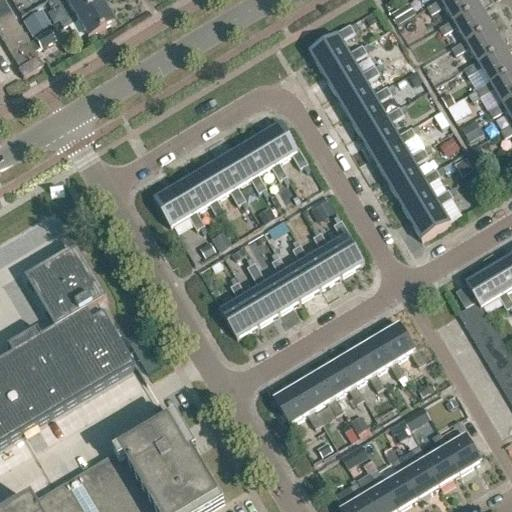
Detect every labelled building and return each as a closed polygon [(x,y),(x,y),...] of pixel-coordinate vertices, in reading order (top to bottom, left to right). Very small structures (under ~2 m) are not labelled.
[(103,7),(98,0),(67,0),(65,1),(64,0),(60,0),(49,7),(53,13),(67,5),(76,19),(78,22),(103,7)] [(482,14),(474,0),(457,0),(444,8),(442,5),(428,13),(433,21),(447,13),(454,26),(456,29),(482,14)] [(438,0),(442,5),(444,8),(457,0),(438,0)] [(0,20),(11,14),(5,4),(0,7),(0,20)] [(115,28),(103,7),(78,22),(76,19),(61,27),(65,34),(80,25),(90,43),(115,28)] [(399,29),(416,19),(409,7),(392,18),(399,29)] [(0,33),(17,24),(11,14),(0,20),(0,33)] [(494,34),(482,14),(456,29),(454,26),(440,34),(445,41),(459,33),(467,47),(468,49),(494,34)] [(33,41),(48,32),(41,20),(26,29),(33,41)] [(0,39),(3,45),(22,33),(17,24),(0,33),(0,39)] [(407,40),(419,33),(414,24),(402,31),(407,40)] [(313,58),(326,79),(352,64),(350,61),(341,47),(355,38),(351,32),(336,41),(338,43),(313,58)] [(9,54),(28,43),(22,33),(3,45),(9,54)] [(40,54),(54,45),(48,34),(34,43),(40,54)] [(506,55),(494,34),(468,49),(467,47),(453,55),(457,62),(471,54),(479,68),(480,70),(506,55)] [(15,64),(34,53),(28,43),(9,54),(15,64)] [(363,52),(350,61),(352,64),(326,79),(338,99),(363,84),(361,81),(354,68),(368,60),(363,52)] [(40,62),(34,53),(15,64),(21,74),(39,63),(40,62)] [(511,79),(511,64),(506,55),(480,70),(479,68),(465,76),(470,83),(483,75),(491,88),(492,91),(511,79)] [(25,84),(44,72),(39,63),(21,74),(19,75),(25,84)] [(399,84),(410,77),(403,66),(393,72),(399,84)] [(375,73),(361,81),(363,84),(338,99),(350,120),(376,106),(374,102),(366,88),(379,80),(375,73)] [(416,76),(409,80),(416,91),(422,87),(416,76)] [(511,106),(511,79),(492,91),(491,88),(477,96),(481,103),(495,95),(503,109),(504,111),(511,106)] [(388,94),(374,102),(376,106),(350,120),(362,141),(388,126),(386,123),(378,109),(392,101),(388,94)] [(421,112),(431,106),(426,99),(417,104),(421,112)] [(511,106),(504,111),(503,109),(489,117),(493,123),(507,115),(511,124),(511,106)] [(448,113),(456,127),(463,123),(455,109),(448,113)] [(400,115),(386,123),(388,126),(362,141),(374,161),(400,147),(398,143),(390,130),(404,122),(400,115)] [(434,121),(442,135),(449,131),(441,117),(434,121)] [(470,147),(484,139),(476,125),(462,134),(470,147)] [(511,130),(501,137),(506,145),(511,141),(511,130)] [(301,174),(308,170),(300,156),(297,157),(282,132),(261,144),(277,171),(281,168),(293,161),(301,174)] [(412,135),(398,143),(400,147),(374,161),(386,182),(412,168),(410,164),(402,151),(416,143),(412,135)] [(289,182),(281,168),(277,171),(261,144),(240,157),(256,183),(260,181),(273,173),(281,186),(289,182)] [(477,164),(485,159),(480,150),(472,155),(477,164)] [(428,163),(424,156),(410,164),(412,168),(386,182),(398,203),(425,189),(422,185),(414,171),(428,163)] [(268,194),(260,181),(256,183),(240,157),(220,169),(235,195),(239,193),(252,185),(260,198),(268,194)] [(462,182),(473,175),(466,163),(455,170),(462,182)] [(247,207),(239,193),(235,195),(220,169),(199,182),(215,208),(218,206),(231,198),(239,211),(247,207)] [(436,177),(422,185),(425,189),(398,203),(410,223),(436,209),(435,206),(427,192),(440,184),(436,177)] [(471,197),(481,191),(475,181),(465,187),(471,197)] [(226,219),(218,206),(215,208),(199,182),(178,194),(194,220),(197,218),(211,210),(219,223),(226,219)] [(205,231),(197,218),(194,220),(178,194),(157,207),(172,233),(190,222),(198,236),(205,231)] [(439,213),(453,205),(448,198),(435,206),(436,209),(410,223),(423,245),(448,230),(439,213)] [(319,223),(338,218),(334,200),(314,204),(319,223)] [(278,242),(295,232),(289,223),(273,233),(278,242)] [(344,246),(331,254),(327,256),(342,281),(363,269),(349,245),(352,243),(342,228),(335,232),(344,246)] [(221,257),(233,250),(225,236),(213,243),(221,257)] [(327,256),(331,254),(322,239),(315,244),(323,258),(310,266),(306,268),(321,293),(342,281),(327,256)] [(206,263),(216,257),(211,248),(200,254),(206,263)] [(302,252),(294,256),(303,270),(289,278),(286,280),(301,306),(321,293),(306,268),(310,266),(302,252)] [(236,266),(247,260),(243,253),(232,260),(236,266)] [(0,451),(136,371),(100,309),(109,304),(82,260),(81,260),(83,264),(43,275),(48,294),(43,305),(53,311),(59,332),(44,341),(41,335),(41,334),(10,352),(10,353),(11,352),(15,359),(0,367),(0,451)] [(286,280),(289,278),(281,264),(274,269),(282,283),(269,290),(265,293),(280,318),(301,306),(286,280)] [(511,268),(510,266),(490,278),(503,300),(507,298),(511,294),(511,268)] [(253,281),(261,276),(256,269),(249,273),(253,281)] [(265,293),(269,290),(261,276),(253,281),(262,295),(249,302),(245,305),(260,330),(280,318),(265,293)] [(511,312),(511,306),(507,298),(503,300),(490,278),(468,291),(479,308),(481,313),(483,312),(500,302),(508,315),(511,312)] [(245,305),(249,302),(240,289),(233,293),(241,307),(224,317),(239,343),(260,330),(245,305)] [(465,330),(487,318),(483,312),(481,313),(479,308),(459,320),(465,330)] [(471,340),(493,328),(487,318),(465,330),(471,340)] [(477,350),(499,338),(493,328),(471,340),(477,350)] [(419,374),(427,369),(418,355),(415,357),(400,331),(379,344),(395,371),(399,369),(412,361),(419,374)] [(484,361),(505,348),(499,338),(477,350),(484,361)] [(406,382),(399,369),(395,371),(379,344),(359,356),(375,383),(378,381),(391,374),(399,386),(406,382)] [(490,371),(511,358),(505,348),(484,361),(490,371)] [(386,394),(378,381),(375,383),(359,356),(338,368),(355,395),(358,393),(371,386),(378,398),(386,394)] [(496,381),(511,371),(511,360),(511,358),(490,371),(496,381)] [(366,406),(358,393),(355,395),(338,368),(318,380),(334,408),(338,405),(351,398),(358,410),(366,406)] [(511,384),(511,371),(496,381),(502,391),(511,384)] [(346,418),(338,405),(334,408),(318,380),(297,392),(314,420),(317,418),(331,410),(338,422),(346,418)] [(508,401),(511,398),(511,384),(502,391),(508,401)] [(423,402),(435,395),(431,387),(418,394),(423,402)] [(324,430),(317,418),(314,420),(297,392),(276,405),(293,432),(309,422),(317,435),(324,430)] [(386,419),(397,413),(388,399),(377,405),(385,418),(386,419)] [(401,420),(397,413),(386,419),(385,418),(376,424),(380,432),(401,420)] [(470,423),(462,428),(471,443),(468,445),(469,448),(481,441),(470,423)] [(210,511),(222,505),(188,447),(175,426),(28,511),(210,511)] [(394,440),(407,433),(403,426),(390,433),(394,440)] [(462,446),(449,454),(445,455),(461,481),(482,469),(468,445),(471,443),(462,428),(454,432),(462,446)] [(352,435),(346,439),(352,449),(359,445),(352,435)] [(445,455),(449,454),(441,440),(433,445),(441,458),(428,466),(424,468),(440,494),(461,481),(445,455)] [(323,463),(333,457),(328,448),(318,454),(323,463)] [(349,475),(369,462),(362,450),(341,463),(349,475)] [(424,468),(428,466),(420,452),(413,457),(420,470),(408,477),(404,479),(420,506),(440,494),(424,468)] [(393,469),(394,468),(400,464),(396,457),(388,461),(393,469)] [(413,457),(400,464),(408,477),(420,470),(413,457)] [(404,479),(408,477),(400,464),(394,468),(394,470),(401,481),(388,489),(384,491),(395,511),(409,511),(420,506),(404,479)] [(394,470),(381,478),(388,489),(401,481),(394,470)] [(372,480),(359,488),(359,489),(367,502),(363,504),(367,511),(395,511),(384,491),(388,489),(381,478),(380,476),(372,481),(372,480)] [(367,511),(363,504),(367,502),(359,489),(352,493),(360,506),(349,511),(367,511)]
